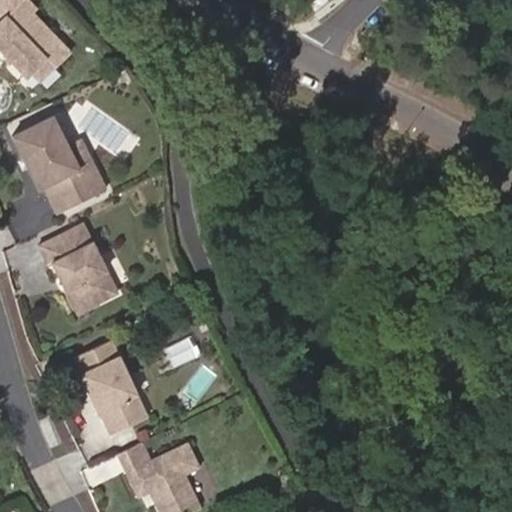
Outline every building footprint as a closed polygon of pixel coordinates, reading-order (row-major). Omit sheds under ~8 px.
[(70,55),(32,16),(36,12),(24,0),(0,0),(0,21),(0,22),(0,54),(25,80),(30,75),(44,62),(53,70),(70,55)] [(39,84),(53,70),(44,62),(30,75),(39,84)] [(105,191),(91,163),(77,171),(66,148),(51,119),(11,139),(37,192),(42,189),(55,216),(105,191)] [(91,163),(80,141),(66,148),(77,171),(91,163)] [(116,295),(81,226),(37,248),(46,267),(50,265),(75,316),(116,295)] [(198,357),(190,339),(164,351),(172,369),(198,357)] [(145,419),(109,342),(72,359),(79,375),(78,376),(96,415),(98,414),(108,436),(145,419)] [(183,477),(198,471),(186,445),(149,462),(141,444),(115,456),(135,499),(146,494),(149,493),(153,503),(151,504),(154,511),(193,511),(198,510),(183,477)]
